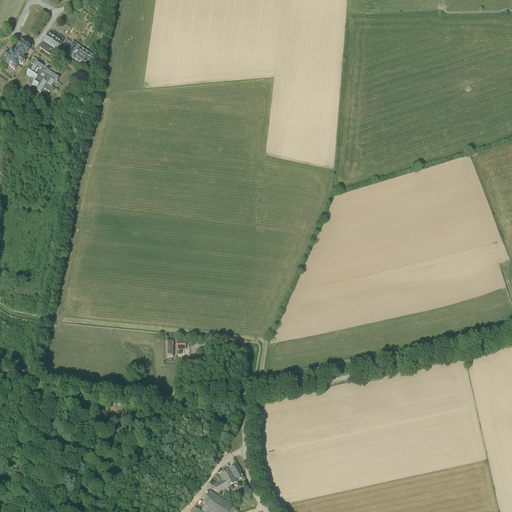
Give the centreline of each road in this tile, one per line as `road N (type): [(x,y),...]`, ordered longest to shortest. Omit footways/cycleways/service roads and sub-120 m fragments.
road 1 (unclassified): [(241,395),(125,403),(33,376),(106,0)]
road 2 (unclassified): [(241,395),(511,334)]
road 3 (unclassified): [(266,511),(248,476),(241,395)]
